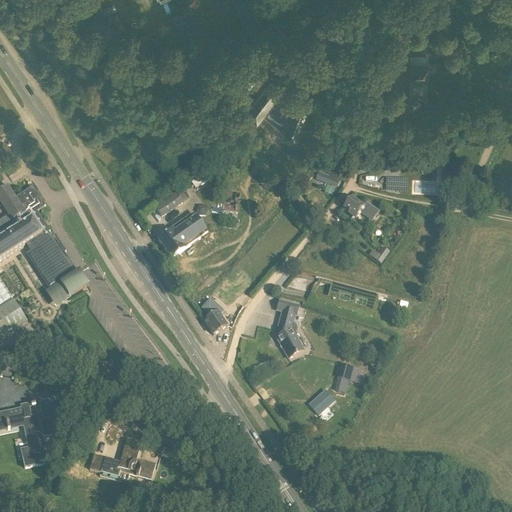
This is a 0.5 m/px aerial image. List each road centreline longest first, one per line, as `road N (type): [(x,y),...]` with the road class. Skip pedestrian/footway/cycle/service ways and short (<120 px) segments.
road 1 (secondary): [(221,391),(0,52)]
road 2 (track): [(352,0),(365,124),(350,188),(511,218)]
road 3 (unclassified): [(221,391),(249,311),(350,188)]
road 4 (unclassified): [(221,391),(204,412),(0,356)]
road 5 (unknown): [(511,327),(477,342),(408,479),(403,501),(411,511)]
road 6 (secondary): [(297,511),(221,391)]
